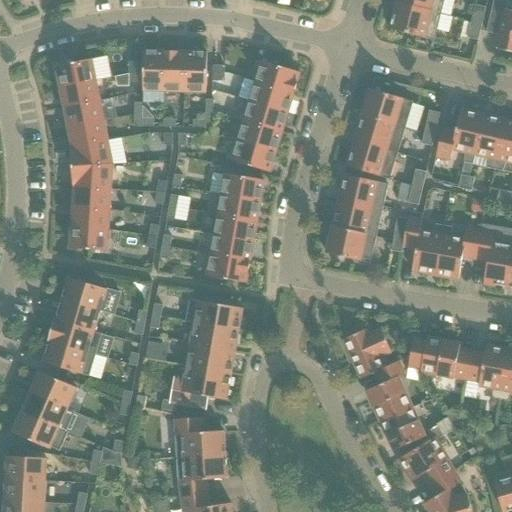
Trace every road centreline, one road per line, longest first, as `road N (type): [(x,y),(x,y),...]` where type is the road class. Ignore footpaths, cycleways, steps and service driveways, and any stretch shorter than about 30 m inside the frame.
road 1 (residential): [(511,317),(295,277),(293,218),(346,46)]
road 2 (residential): [(346,46),(186,15),(117,17),(0,49)]
road 3 (residential): [(0,309),(16,193),(0,81)]
road 4 (residential): [(390,511),(314,374),(291,363)]
road 5 (residential): [(511,87),(346,46)]
road 6 (residential): [(272,511),(260,405),(266,377),(291,363)]
